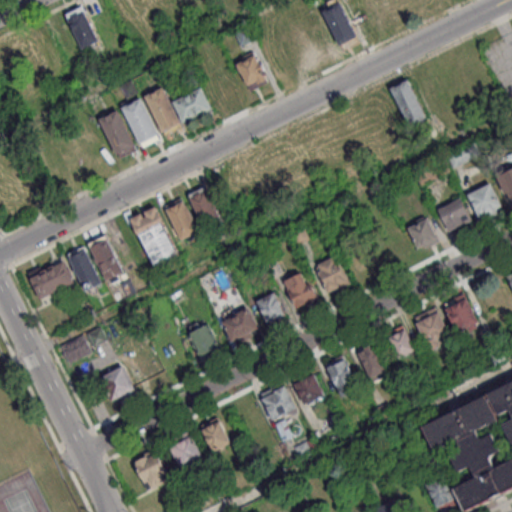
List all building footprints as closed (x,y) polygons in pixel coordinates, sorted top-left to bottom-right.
[(321,8),(337,0),(339,0),(359,40),(345,47),(342,42),(339,44),(321,8)] [(67,12),(83,5),(100,42),(84,49),(67,12)] [(304,22),(319,15),(334,45),(319,53),(304,22)] [(282,32),(299,24),(315,57),(297,65),(282,32)] [(249,25),(257,41),(242,48),(234,33),(249,25)] [(239,66),(252,92),(269,84),(264,73),(266,72),(262,63),(260,64),(255,53),(243,59),(245,63),(239,66)] [(112,61),(118,74),(98,83),(92,71),(112,61)] [(200,82),(233,67),(247,96),(236,101),(234,96),(225,101),(227,105),(214,111),(200,82)] [(119,84),(133,77),(139,90),(125,96),(119,84)] [(390,86),(407,78),(426,116),(409,125),(390,86)] [(145,94),(164,86),(182,125),(164,134),(145,94)] [(175,103),(201,90),(212,111),(185,124),(175,103)] [(123,106),(140,96),(161,136),(144,145),(123,106)] [(95,116),(116,105),(140,150),(134,155),(131,152),(117,159),(95,116)] [(54,139),(72,131),(89,168),(71,176),(54,139)] [(449,156),(455,170),(483,157),(476,143),(449,156)] [(444,155),(452,173),(423,187),(414,170),(444,155)] [(493,172),(511,162),(511,203),(507,193),(504,196),(493,172)] [(467,193),(490,181),(504,209),(481,221),(467,193)] [(189,192),(204,225),(222,217),(207,184),(189,192)] [(437,208),(460,196),(472,220),(449,232),(437,208)] [(164,206),(181,239),(198,231),(181,198),(164,206)] [(130,217),(156,269),(184,255),(157,203),(146,209),(149,214),(143,218),(140,212),(130,217)] [(407,225),(428,215),(439,240),(418,249),(407,225)] [(304,227),(312,241),(299,248),(291,234),(304,227)] [(373,240),(397,230),(408,256),(385,266),(373,240)] [(89,242),(106,281),(124,273),(107,234),(89,242)] [(68,255),(87,290),(103,282),(85,246),(68,255)] [(29,270),(42,299),(75,284),(61,254),(50,259),(51,266),(43,270),(40,265),(29,270)] [(318,271),(321,270),(317,263),(333,256),(335,259),(339,257),(350,281),(327,291),(318,271)] [(249,264),(255,277),(269,270),(262,258),(249,264)] [(271,265),(277,279),(286,275),(279,261),(271,265)] [(296,308),(284,280),(302,272),(307,284),(312,282),(319,298),(296,308)] [(258,300),(265,296),(262,290),(270,286),(283,315),(268,322),(258,300)] [(445,308),(454,303),(451,299),(462,292),(480,324),(465,333),(458,320),(454,324),(445,308)] [(413,316),(430,349),(453,338),(437,305),(413,316)] [(224,317),(234,338),(239,335),(243,342),(252,338),(250,333),(258,330),(247,306),(224,317)] [(189,333),(193,330),(189,326),(198,322),(200,326),(210,321),(225,351),(203,362),(189,333)] [(387,333),(400,360),(417,351),(404,324),(387,333)] [(89,334),(96,349),(110,342),(102,327),(89,334)] [(62,346),(85,335),(94,354),(71,364),(62,346)] [(356,347),(372,377),(387,370),(372,340),(356,347)] [(326,363),(342,398),(359,390),(342,355),(326,363)] [(100,376),(126,364),(138,389),(112,401),(100,376)] [(292,382),(303,404),(324,394),(314,371),(292,382)] [(260,393),(273,420),(298,408),(286,381),(260,393)] [(511,384),(491,395),(502,416),(511,411),(511,422),(506,426),(511,437),(511,384)] [(426,428),(439,452),(462,441),(465,448),(464,451),(454,455),(462,472),(472,468),(475,468),(480,478),(457,489),(468,511),(511,490),(511,462),(498,469),(493,460),(494,456),(504,451),(496,435),(486,439),(483,439),(480,433),(502,422),(489,397),(426,428)] [(377,406),(383,420),(394,415),(387,401),(377,406)] [(200,426),(212,451),(232,441),(220,416),(200,426)] [(169,444),(182,467),(204,454),(191,431),(169,444)] [(293,447),(299,459),(312,453),(306,441),(293,447)] [(131,462),(143,485),(147,483),(151,491),(167,483),(161,472),(165,470),(155,450),(131,462)] [(425,481),(440,511),(459,503),(444,472),(425,481)] [(375,510),(375,511),(400,511),(395,500),(375,510)]
